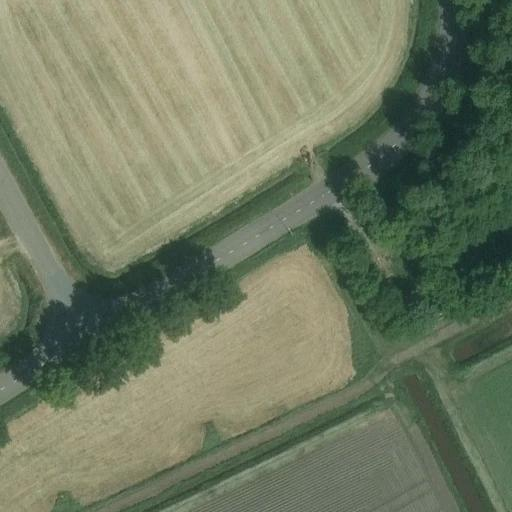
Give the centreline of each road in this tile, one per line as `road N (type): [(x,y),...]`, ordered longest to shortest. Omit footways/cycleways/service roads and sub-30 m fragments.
road 1 (unclassified): [(82,340),(370,166),(426,101),(445,58),(453,0)]
road 2 (unclassified): [(82,340),(0,186)]
